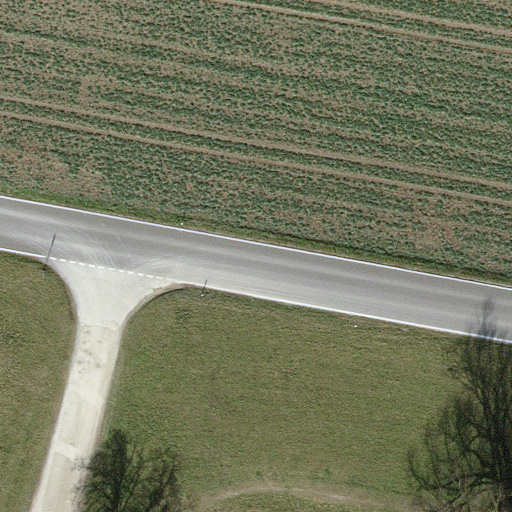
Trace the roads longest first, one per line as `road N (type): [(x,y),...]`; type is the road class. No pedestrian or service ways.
road 1 (tertiary): [(0,232),(511,323)]
road 2 (track): [(110,253),(47,511)]
